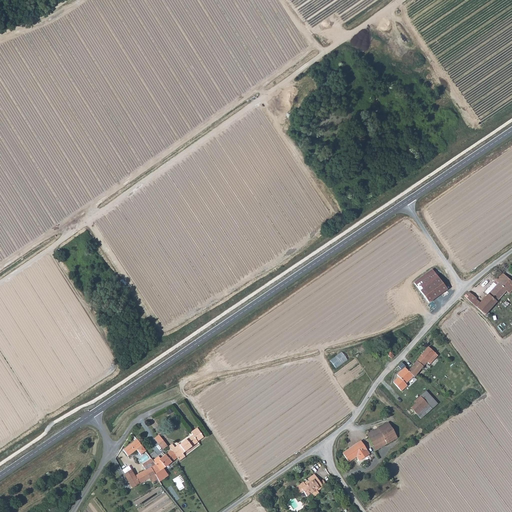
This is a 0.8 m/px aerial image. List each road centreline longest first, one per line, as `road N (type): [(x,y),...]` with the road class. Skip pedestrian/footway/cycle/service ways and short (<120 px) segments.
road 1 (track): [(0,282),(407,0)]
road 2 (secondary): [(405,201),(92,413)]
road 3 (unclassified): [(225,511),(349,422),(465,287)]
road 4 (secondary): [(511,129),(405,201)]
